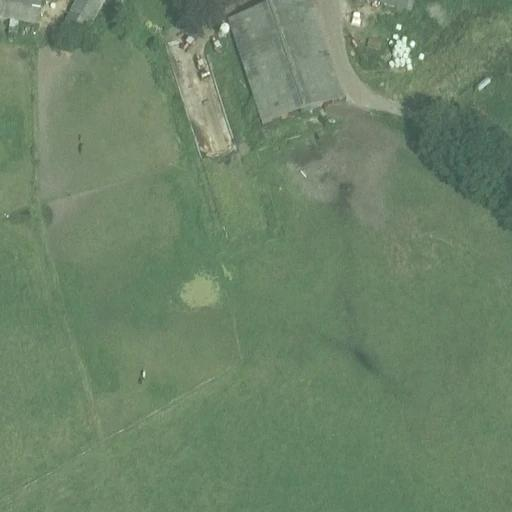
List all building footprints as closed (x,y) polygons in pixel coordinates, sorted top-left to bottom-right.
[(0,0),(0,18),(38,24),(42,0),(39,0),(0,0)] [(105,0),(77,0),(60,31),(81,43),(105,0)] [(307,0),(294,0),(228,22),(262,126),(341,100),(307,0)] [(400,37),(405,24),(390,18),(384,31),(400,37)] [(366,62),(392,70),(396,58),(370,50),(366,62)]
